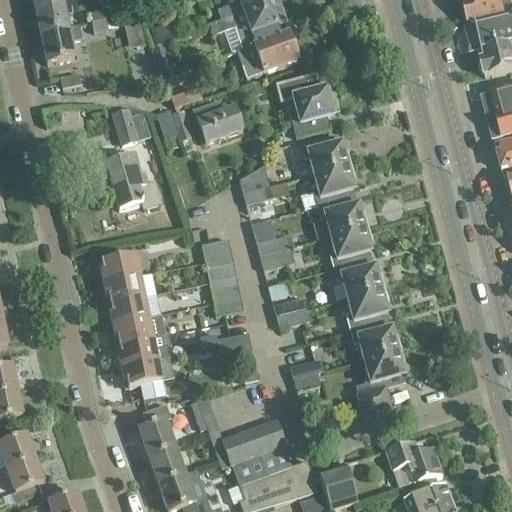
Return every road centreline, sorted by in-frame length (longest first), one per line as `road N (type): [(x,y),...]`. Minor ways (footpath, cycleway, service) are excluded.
road 1 (residential): [(123,511),(93,441),(0,1)]
road 2 (tertiary): [(389,0),(495,394)]
road 3 (tertiary): [(511,346),(419,0)]
road 4 (residential): [(495,394),(311,450),(280,408)]
road 5 (residential): [(280,408),(228,206)]
